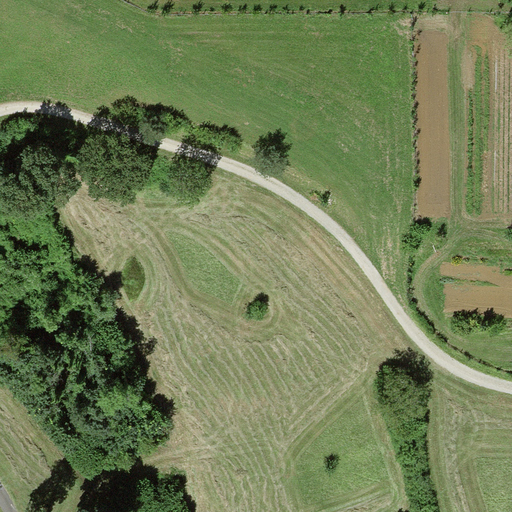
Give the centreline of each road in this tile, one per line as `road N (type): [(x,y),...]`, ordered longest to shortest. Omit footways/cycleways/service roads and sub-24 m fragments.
road 1 (track): [(0,112),(62,113),(249,177),(306,207),(434,359),(467,380),(511,390)]
road 2 (track): [(67,511),(178,454)]
